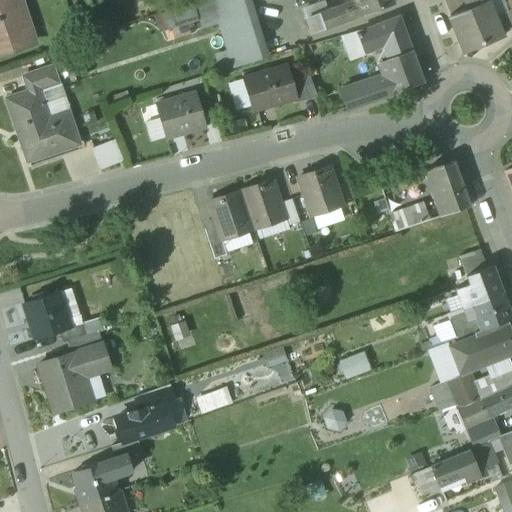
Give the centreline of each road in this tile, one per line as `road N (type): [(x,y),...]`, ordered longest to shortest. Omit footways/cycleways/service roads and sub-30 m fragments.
road 1 (residential): [(0,212),(326,135),(433,123)]
road 2 (residential): [(0,370),(36,511)]
